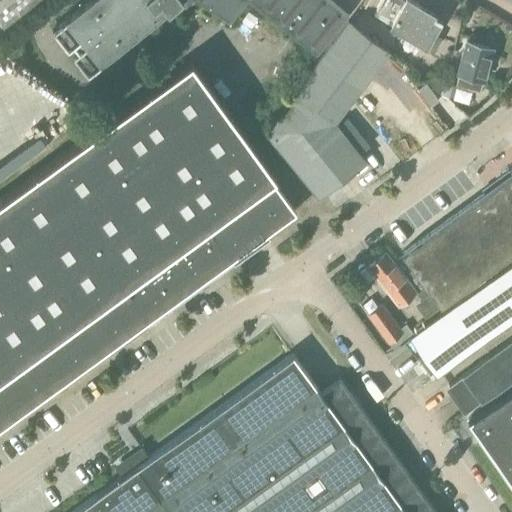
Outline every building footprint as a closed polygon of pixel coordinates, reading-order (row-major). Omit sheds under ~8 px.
[(85,0),(55,24),(69,43),(74,39),(79,46),(74,49),(90,69),(175,0),(85,0)] [(204,0),(230,17),(244,0),(204,0)] [(251,0),(315,52),(316,50),(348,12),(333,0),(251,0)] [(425,45),(443,18),(411,0),(405,0),(404,2),(401,0),(384,0),(375,14),(391,23),(390,24),(425,45)] [(330,43),(369,74),(388,49),(349,18),(330,43)] [(484,78),(493,46),(468,39),(459,71),(460,71),(456,83),(479,89),(482,78),(484,78)] [(369,74),(330,43),(312,66),(352,97),(369,74)] [(190,59),(0,195),(0,421),(147,316),(208,271),(265,230),(296,208),(273,177),(275,176),(190,59)] [(296,87),(295,88),(334,120),(352,97),(312,66),(296,87)] [(418,88),(432,106),(440,100),(426,82),(418,88)] [(334,120),(295,88),(264,126),(319,192),(366,158),(334,120)] [(511,170),(401,250),(439,303),(511,250),(511,170)] [(399,303),(416,290),(387,251),(370,264),(399,303)] [(511,264),(411,335),(436,370),(511,317),(511,264)] [(430,293),(417,302),(428,316),(440,307),(430,293)] [(382,303),(368,313),(393,346),(413,331),(406,322),(400,327),(382,303)] [(511,336),(488,354),(448,384),(466,409),(511,375),(511,336)] [(435,511),(339,377),(324,388),(320,390),(293,352),(291,353),(147,456),(121,475),(69,511),(435,511)] [(511,385),(469,417),(511,476),(511,385)]
